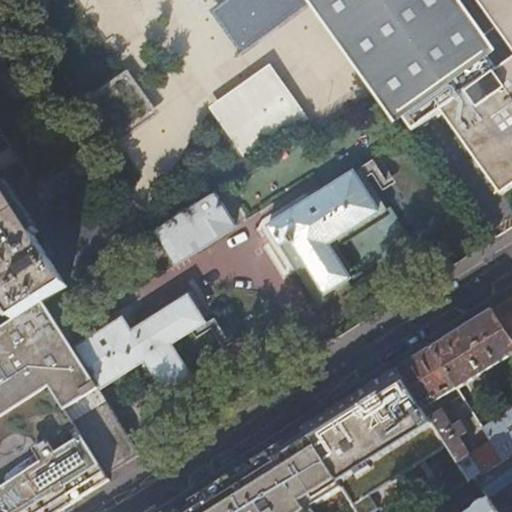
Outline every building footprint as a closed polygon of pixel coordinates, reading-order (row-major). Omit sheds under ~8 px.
[(75,0),(119,77),(213,25),(199,0),(75,0)] [(242,54),(315,4),(311,0),(231,0),(213,12),(242,54)] [(312,0),(379,92),(385,89),(344,30),(322,0),(312,0)] [(511,0),(322,0),(344,30),(385,89),(415,130),(443,110),(501,194),(511,186),(511,0)] [(272,59),(309,117),(363,82),(316,9),(240,57),(250,73),(272,59)] [(131,74),(90,98),(116,142),(157,119),(131,74)] [(265,75),(214,112),(252,166),(304,130),(265,75)] [(53,198),(75,185),(66,171),(45,184),(53,198)] [(403,248),(356,173),(270,227),(282,245),(290,240),(294,245),(296,244),(329,295),(403,248)] [(16,321),(47,302),(68,288),(49,258),(48,257),(41,245),(35,236),(19,210),(5,189),(0,180),(0,305),(5,303),(16,321)] [(19,210),(35,236),(42,232),(12,185),(5,189),(19,210)] [(237,226),(217,195),(176,221),(197,252),(237,226)] [(48,257),(49,258),(56,254),(48,241),(41,245),(48,257)] [(76,349),(101,388),(148,359),(170,393),(196,376),(175,342),(206,323),(189,296),(131,332),(123,319),(76,349)] [(511,298),(433,348),(457,387),(459,389),(511,354),(511,298)] [(0,511),(62,511),(110,483),(67,411),(102,390),(101,388),(76,349),(47,302),(16,321),(2,330),(0,331),(0,511)] [(457,387),(433,348),(398,370),(446,445),(469,480),(474,477),(503,459),(491,441),(470,454),(459,438),(468,432),(460,421),(452,427),(441,411),(438,412),(432,403),(457,387)] [(446,445),(398,370),(304,429),(338,483),(353,505),(446,445)] [(511,454),(511,410),(484,428),(491,441),(503,459),(511,454)] [(304,429),(173,511),(312,511),(308,503),(314,500),(316,504),(342,489),(304,429)] [(511,511),(511,454),(503,459),(474,477),(491,502),(498,511),(511,511)] [(498,511),(491,502),(487,503),(481,505),(476,509),(474,511),(498,511)]
